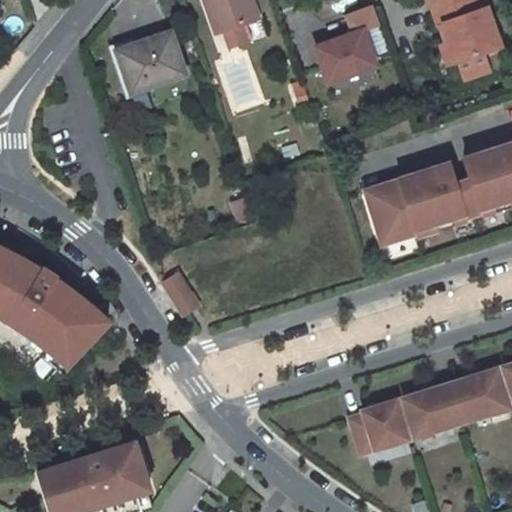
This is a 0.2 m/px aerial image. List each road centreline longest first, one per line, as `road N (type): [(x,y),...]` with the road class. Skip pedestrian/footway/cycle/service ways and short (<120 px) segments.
road 1 (residential): [(511,255),(181,357)]
road 2 (residential): [(229,418),(511,327)]
road 3 (residential): [(0,200),(113,272),(181,357)]
road 4 (residential): [(0,145),(91,0)]
road 5 (residential): [(237,428),(327,511)]
